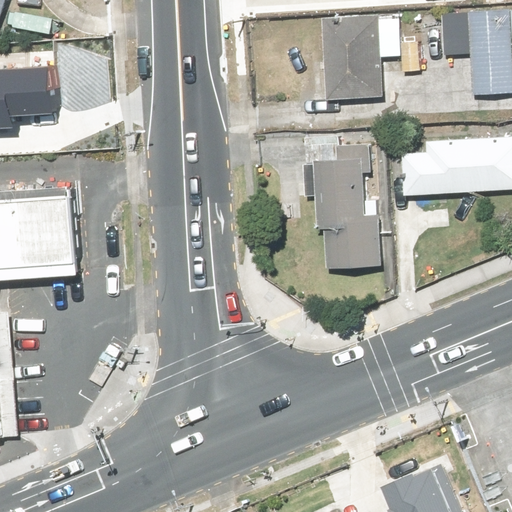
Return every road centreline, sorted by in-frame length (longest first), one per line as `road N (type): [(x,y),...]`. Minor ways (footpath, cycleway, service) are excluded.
road 1 (secondary): [(203,451),(177,0)]
road 2 (secondary): [(203,451),(511,323)]
road 3 (secondary): [(56,511),(203,451)]
